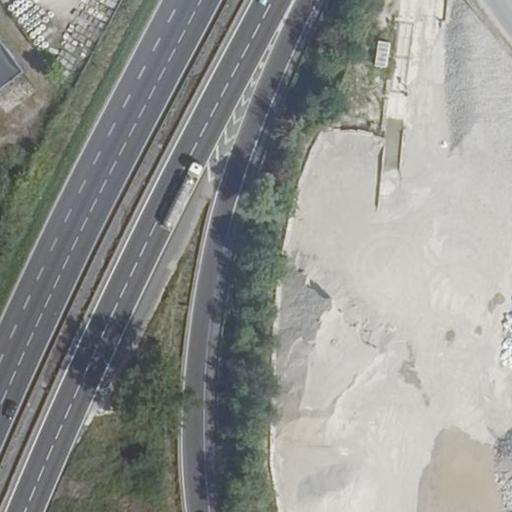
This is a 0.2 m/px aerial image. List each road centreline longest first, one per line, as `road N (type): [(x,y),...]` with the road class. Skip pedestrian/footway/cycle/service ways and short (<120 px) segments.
road 1 (trunk): [(24,511),(91,354),(272,0)]
road 2 (trunk): [(201,511),(195,405),(217,227),(309,0)]
road 3 (trunk): [(189,0),(0,382)]
